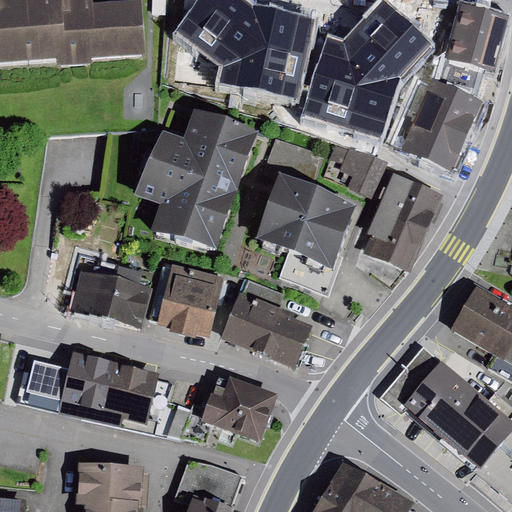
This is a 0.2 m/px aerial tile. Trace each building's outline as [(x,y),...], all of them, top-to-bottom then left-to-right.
[(0,0),(0,67),(57,63),(57,67),(91,64),(90,58),(145,54),(141,2),(93,6),(92,0),(0,0)] [(254,4),(248,0),(200,0),(177,33),(222,66),(218,85),(298,102),(316,18),(254,4)] [(344,43),(327,38),(303,117),(382,140),(401,79),(433,45),(384,0),(344,43)] [(511,18),(461,5),(445,61),(495,75),(511,18)] [(483,105),(433,82),(402,150),(452,172),(483,105)] [(259,137),(195,113),(185,139),(161,130),(136,199),(160,208),(151,232),(214,256),(259,137)] [(319,155),(278,141),(267,165),(314,183),(319,155)] [(384,167),(336,147),(331,160),(343,165),(340,172),(353,178),(349,188),(372,197),(384,167)] [(444,198),(394,176),(378,212),(428,234),(444,198)] [(357,208),(281,179),(258,240),(292,252),(282,279),(328,297),(343,259),(338,257),(357,208)] [(428,234),(378,212),(368,235),(375,238),(368,255),(411,274),(428,234)] [(85,222),(71,220),(68,234),(83,237),(85,222)] [(142,274),(121,268),(117,281),(107,321),(143,330),(154,290),(139,286),(142,274)] [(223,282),(163,268),(150,325),(210,339),(223,282)] [(117,281),(85,274),(76,314),(107,321),(117,281)] [(284,296),(249,282),(243,296),(278,311),(284,296)] [(511,309),(476,288),(450,331),(498,360),(492,370),(511,382),(511,309)] [(243,296),(239,295),(221,337),(296,369),(314,326),(278,311),(243,296)] [(511,420),(511,422),(425,348),(382,400),(511,504),(511,420)] [(160,374),(74,354),(61,413),(154,435),(157,423),(149,421),(160,374)] [(61,384),(22,376),(16,404),(55,412),(61,384)] [(277,399),(218,378),(202,423),(261,444),(277,399)] [(85,511),(231,511),(243,478),(189,462),(174,500),(191,505),(188,511),(138,511),(143,468),(81,466),(76,511),(86,509),(85,511)] [(410,511),(415,504),(344,464),(313,511),(410,511)] [(0,511),(23,511),(24,503),(0,501),(0,511)]
